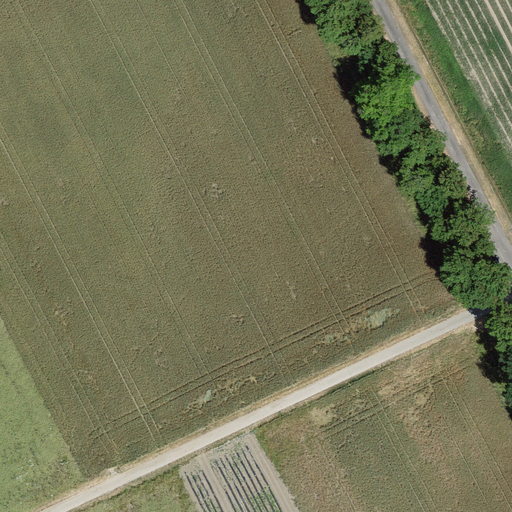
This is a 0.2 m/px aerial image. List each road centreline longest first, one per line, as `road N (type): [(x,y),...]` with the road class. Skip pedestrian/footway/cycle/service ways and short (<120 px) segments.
road 1 (track): [(67,511),(511,294)]
road 2 (track): [(511,268),(374,0)]
